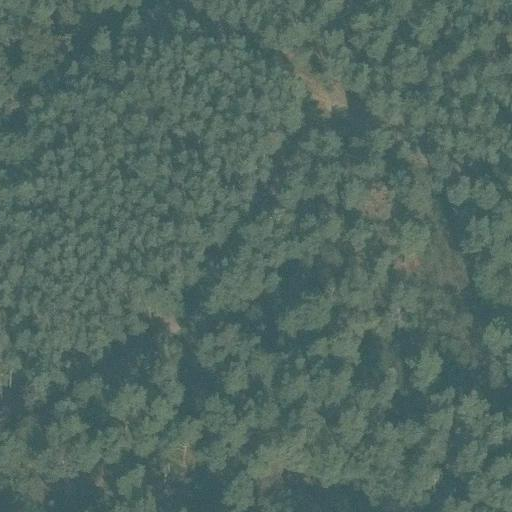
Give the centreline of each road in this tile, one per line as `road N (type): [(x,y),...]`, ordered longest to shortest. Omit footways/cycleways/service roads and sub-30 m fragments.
road 1 (track): [(321,95),(263,213),(184,320),(133,367),(0,453)]
road 2 (track): [(172,0),(511,203)]
